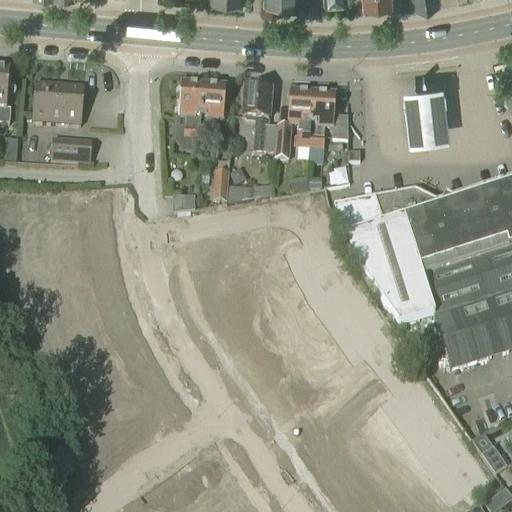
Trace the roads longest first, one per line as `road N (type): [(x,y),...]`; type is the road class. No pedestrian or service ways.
road 1 (secondary): [(511,24),(425,44),(342,48),(136,34)]
road 2 (residential): [(227,409),(194,364),(156,282),(142,174)]
road 3 (residential): [(227,409),(86,511)]
road 4 (residential): [(0,172),(142,174)]
road 5 (residential): [(142,174),(136,34)]
road 6 (secondary): [(136,34),(0,22)]
road 7 (residential): [(300,511),(227,409)]
